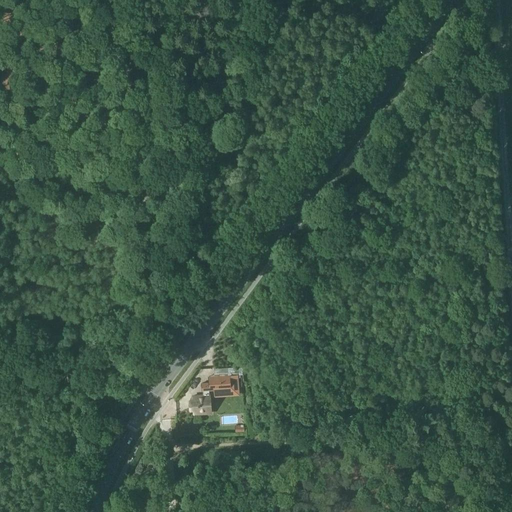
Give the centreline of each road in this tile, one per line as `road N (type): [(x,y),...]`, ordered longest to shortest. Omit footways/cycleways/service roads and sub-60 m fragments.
road 1 (secondary): [(161,385),(450,0)]
road 2 (secondary): [(90,511),(161,385)]
